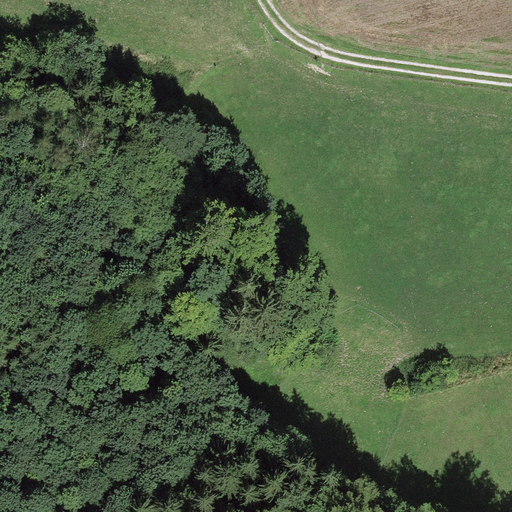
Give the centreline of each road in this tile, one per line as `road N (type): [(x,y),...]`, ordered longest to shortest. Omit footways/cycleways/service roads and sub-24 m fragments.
road 1 (track): [(313,511),(251,480),(157,362),(131,268)]
road 2 (track): [(511,84),(320,50),(284,30),(265,0)]
